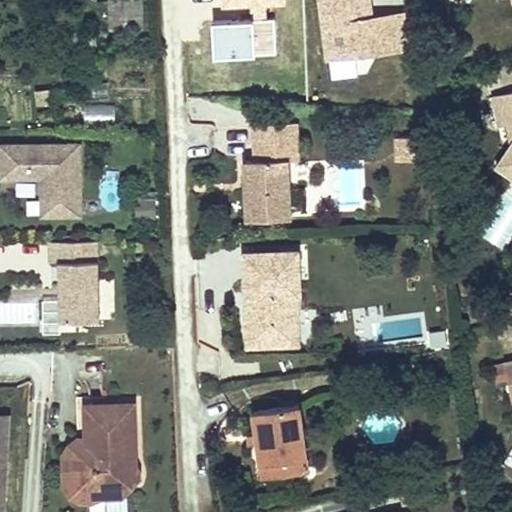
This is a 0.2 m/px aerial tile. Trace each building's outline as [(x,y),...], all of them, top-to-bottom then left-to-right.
[(144,0),(112,0),(114,28),(146,27),(144,0)] [(99,33),(65,33),(65,53),(99,53),(99,43),(99,33)] [(99,33),(99,43),(110,43),(109,33),(99,33)] [(110,83),(93,84),(93,99),(111,99),(110,83)] [(75,88),(59,89),(60,102),(76,101),(75,88)] [(511,147),(499,167),(511,176),(511,93),(495,97),(502,127),(510,126),(511,125),(511,147)] [(298,125),(256,127),(257,161),(248,161),(250,185),(255,185),(255,192),(250,192),(251,220),(294,218),(291,159),(300,159),(298,125)] [(417,161),(417,137),(398,138),(399,162),(417,161)] [(0,147),(0,154),(1,181),(42,179),(43,202),(82,201),(79,144),(0,147)] [(44,217),(82,215),(82,201),(43,202),(44,217)] [(100,240),(51,242),(52,262),(62,262),(63,290),(68,290),(68,298),(63,298),(64,321),(103,320),(100,240)] [(300,253),(247,256),(249,299),(253,299),(254,309),(249,309),(251,348),(288,346),(287,324),(294,323),(293,298),(299,298),(302,298),(300,253)] [(301,346),(299,298),(293,298),(294,323),(287,324),(288,346),(301,346)] [(511,379),(511,374),(510,365),(495,369),(498,382),(511,379)] [(136,465),(134,403),(86,405),(88,439),(88,447),(84,447),(79,453),(79,459),(79,467),(77,470),(76,474),(76,479),(77,483),(80,487),(86,487),(92,487),(100,486),(109,486),(118,486),(123,486),(130,484),(135,483),(137,480),(138,475),(138,470),(136,465)] [(301,407),(255,414),(258,435),(259,441),(260,445),(263,466),(309,460),(301,407)] [(0,408),(0,511),(5,511),(10,409),(0,408)] [(260,445),(259,441),(258,435),(251,436),(252,446),(260,445)] [(82,496),(126,493),(135,483),(130,484),(123,486),(118,486),(109,486),(100,486),(92,487),(86,487),(80,487),(77,483),(76,479),(76,474),(77,470),(79,467),(79,459),(79,453),(84,447),(88,447),(88,439),(80,439),(69,455),(70,485),(71,489),(73,492),(75,494),(79,496),(82,496)] [(311,474),(309,460),(263,466),(265,480),(311,474)]
